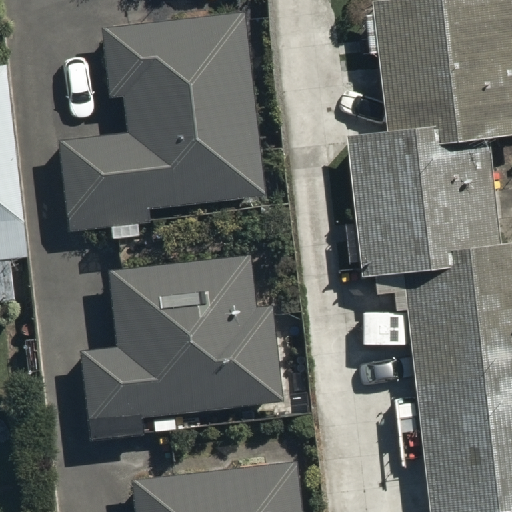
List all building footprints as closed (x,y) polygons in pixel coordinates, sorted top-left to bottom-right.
[(368,281),(408,277),(434,511),(511,511),(511,248),(507,249),(495,143),(511,141),(511,0),(425,0),(377,6),(392,136),(351,140),(368,281)] [(128,135),(60,143),(70,233),(149,225),(147,210),(265,197),(246,15),(103,30),(111,101),(124,99),(128,135)] [(0,70),(0,265),(29,262),(7,69),(0,70)] [(110,275),(119,349),(82,353),(92,445),(145,439),(143,420),(284,404),(273,310),(256,312),(249,259),(110,275)] [(133,482),(135,511),(303,511),(298,465),(133,482)]
